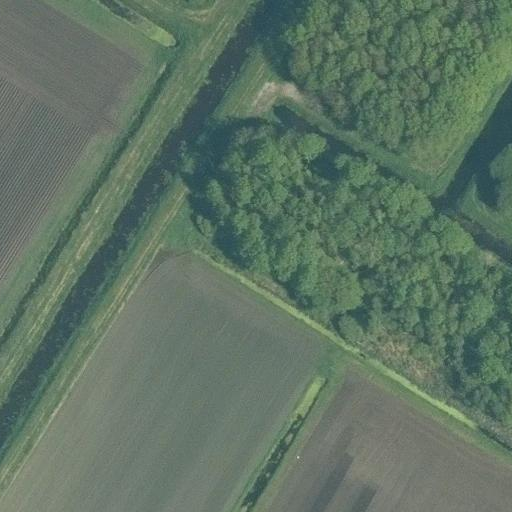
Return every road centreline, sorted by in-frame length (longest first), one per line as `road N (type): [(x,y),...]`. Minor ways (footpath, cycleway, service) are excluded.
road 1 (track): [(0,483),(305,0)]
road 2 (track): [(207,44),(0,376)]
